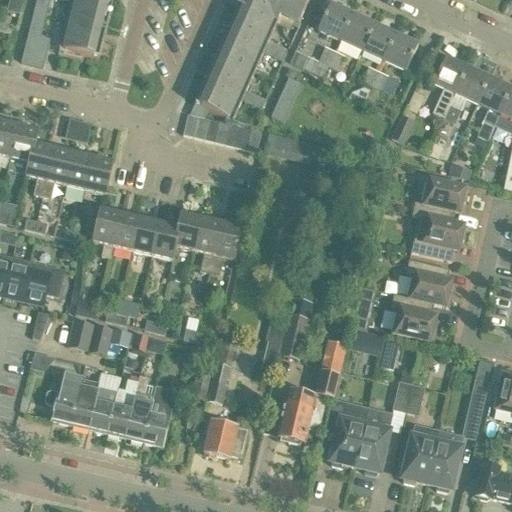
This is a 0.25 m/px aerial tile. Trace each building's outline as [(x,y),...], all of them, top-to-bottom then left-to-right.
[(23,0),(9,0),(7,13),(19,16),(21,10),(23,0)] [(71,0),(59,51),(60,51),(59,56),(81,62),(82,57),(99,61),(114,0),(71,0)] [(242,103),(261,112),(266,102),(246,93),(263,55),(283,64),(287,54),(268,45),(280,17),(299,26),(310,0),(239,0),(236,8),(237,9),(191,117),(205,120),(209,112),(233,123),(242,103)] [(44,71),(51,42),(42,40),(51,4),(38,1),(22,65),(44,71)] [(318,33),(340,43),(352,18),(330,7),(318,33)] [(340,43),(362,53),(374,28),(352,18),(340,43)] [(12,28),(0,25),(0,33),(10,36),(12,28)] [(362,53),(384,63),(395,38),(374,28),(362,53)] [(418,48),(395,38),(384,63),(406,74),(418,48)] [(322,80),(327,68),(334,53),(324,48),(317,63),(307,59),(302,71),(322,80)] [(334,53),(327,68),(337,73),(344,57),(334,53)] [(433,117),(444,122),(467,71),(445,61),(433,87),(444,91),(439,103),(433,117)] [(372,89),(379,74),(369,69),(361,84),(372,89)] [(460,114),(466,102),(477,107),(488,81),(467,71),(444,122),(453,126),(458,113),(460,114)] [(292,81),(294,75),(289,72),(286,78),(292,81)] [(379,74),(372,89),(363,107),(372,111),(380,93),(392,98),(399,84),(387,79),(388,78),(379,74)] [(283,125),(301,86),(289,80),(271,119),(283,125)] [(488,112),(483,123),(477,138),(486,142),(510,91),(488,81),(477,107),(488,112)] [(511,91),(510,91),(493,129),(511,137),(511,91)] [(188,117),(183,138),(194,140),(198,119),(188,117)] [(11,126),(12,121),(1,118),(0,124),(0,159),(10,161),(7,173),(9,173),(19,128),(11,126)] [(194,140),(204,143),(209,121),(198,119),(194,140)] [(204,143),(215,145),(219,124),(209,121),(204,143)] [(393,143),(403,147),(413,125),(403,121),(393,143)] [(215,145),(225,148),(230,126),(219,124),(215,145)] [(225,148),(236,150),(240,129),(230,126),(225,148)] [(40,133),(19,128),(9,173),(28,177),(27,180),(28,180),(36,146),(37,147),(40,133)] [(236,150),(246,153),(251,131),(240,129),(236,150)] [(256,155),(261,134),(251,131),(246,153),(256,155)] [(28,180),(37,182),(33,198),(43,201),(55,151),(37,147),(36,146),(28,180)] [(51,202),(54,186),(66,189),(74,155),(55,151),(43,201),(51,202)] [(511,154),(503,192),(511,194),(511,154)] [(66,189),(86,194),(94,160),(74,155),(66,189)] [(114,165),(112,164),(94,160),(86,194),(106,198),(114,165)] [(470,173),(451,169),(449,178),(468,182),(470,173)] [(415,205),(412,218),(411,218),(420,220),(452,227),(452,226),(455,214),(459,215),(462,204),(465,205),(468,192),(426,182),(420,206),(415,205)] [(296,193),(276,190),(273,210),(293,213),(296,193)] [(110,262),(113,249),(114,249),(122,215),(101,210),(93,244),(104,246),(101,259),(110,262)] [(114,249),(134,253),(141,220),(122,215),(114,249)] [(154,258),(173,263),(183,216),(182,215),(179,229),(161,224),(154,258)] [(177,249),(195,253),(202,220),(183,216),(173,263),(174,263),(177,249)] [(134,253),(154,258),(161,224),(141,220),(134,253)] [(195,253),(203,255),(199,274),(211,277),(222,225),(202,220),(195,253)] [(420,220),(414,243),(413,243),(410,255),(451,265),(454,253),(458,254),(460,242),(464,243),(467,230),(452,226),(452,227),(420,220)] [(23,232),(35,235),(38,224),(26,221),(23,232)] [(35,235),(44,237),(47,226),(38,224),(35,235)] [(223,260),(232,262),(234,263),(242,229),(222,225),(211,277),(219,279),(223,260)] [(63,242),(75,245),(77,234),(65,231),(63,242)] [(0,245),(14,248),(17,238),(0,234),(0,245)] [(75,245),(83,247),(86,236),(77,234),(75,245)] [(74,254),(64,251),(61,261),(72,264),(74,254)] [(0,258),(0,298),(4,299),(13,262),(0,258)] [(13,262),(4,299),(21,303),(30,266),(13,262)] [(434,307),(434,308),(449,311),(452,298),(448,297),(450,285),(447,284),(449,272),(409,263),(406,276),(412,277),(406,300),(434,307)] [(59,301),(65,274),(30,266),(21,303),(43,309),(45,298),(59,301)] [(391,336),(433,346),(436,332),(432,331),(435,321),(431,320),(434,308),(434,307),(406,300),(394,297),(390,311),(396,312),(391,336)] [(87,309),(85,319),(96,322),(98,312),(87,309)] [(107,314),(105,324),(117,327),(120,317),(107,314)] [(38,315),(32,341),(40,343),(46,317),(38,315)] [(128,319),(120,317),(117,327),(125,329),(128,319)] [(288,317),(285,330),(278,359),(300,363),(309,321),(288,317)] [(355,319),(352,331),(366,335),(369,323),(355,319)] [(89,355),(96,328),(74,323),(68,349),(89,355)] [(146,323),(144,333),(156,336),(159,326),(146,323)] [(167,327),(159,326),(156,336),(164,338),(167,327)] [(274,373),(278,359),(285,330),(269,326),(264,343),(267,344),(261,371),(274,373)] [(89,355),(106,359),(112,332),(96,328),(89,355)] [(352,331),(351,331),(348,344),(364,348),(368,335),(366,335),(352,331)] [(112,332),(109,346),(128,351),(131,337),(112,332)] [(185,332),(183,343),(196,346),(198,335),(185,332)] [(206,337),(198,335),(196,346),(203,347),(206,337)] [(131,357),(144,361),(149,341),(136,338),(131,357)] [(235,346),(220,343),(219,344),(215,366),(206,404),(222,407),(235,346)] [(327,343),(319,373),(340,378),(347,348),(327,343)] [(377,370),(392,374),(399,346),(384,343),(377,370)] [(44,358),(34,356),(30,372),(40,374),(44,358)] [(282,421),(278,440),(303,445),(306,433),(313,434),(319,430),(326,400),(334,402),(340,378),(319,373),(313,400),(287,394),(281,421),(282,421)] [(399,386),(392,413),(405,415),(411,389),(414,377),(402,374),(400,386),(399,386)] [(196,375),(191,400),(204,403),(210,378),(196,375)] [(71,429),(89,433),(103,376),(101,376),(98,386),(82,382),(71,429)] [(118,391),(120,381),(103,376),(89,433),(107,437),(118,391)] [(48,408),(56,410),(52,424),(71,429),(82,382),(62,377),(58,396),(51,394),(46,396),(44,404),(48,408)] [(511,380),(503,379),(495,412),(511,416),(511,380)] [(138,385),(125,441),(143,445),(156,389),(155,389),(152,400),(144,398),(148,382),(139,380),(138,385)] [(107,437),(125,441),(138,385),(127,383),(124,393),(118,391),(107,437)] [(474,383),(467,417),(479,420),(487,386),(474,383)] [(162,450),(175,393),(156,389),(143,445),(162,450)] [(417,418),(423,391),(411,389),(405,415),(417,418)] [(343,468),(354,470),(365,425),(364,424),(352,422),(355,409),(333,404),(332,409),(330,409),(324,434),(337,437),(330,465),(332,465),(331,469),(342,471),(343,468)] [(365,425),(354,470),(365,473),(364,476),(375,479),(376,475),(378,476),(388,434),(392,417),(367,411),(364,424),(365,425)] [(212,418),(208,417),(203,437),(208,438),(204,455),(230,461),(231,460),(240,462),(245,434),(237,432),(238,430),(226,428),(228,421),(219,419),(219,421),(212,419),(212,418)] [(414,429),(412,439),(411,439),(402,481),(404,482),(403,485),(414,488),(415,484),(426,487),(436,445),(438,434),(414,429)] [(495,441),(510,445),(511,438),(497,434),(495,441)] [(452,437),(450,448),(436,445),(426,487),(437,489),(436,493),(447,495),(448,492),(450,492),(459,450),(462,440),(452,437)] [(485,446),(475,444),(472,458),(482,460),(485,446)] [(500,472),(496,471),(497,465),(487,463),(486,468),(482,467),(475,497),(510,506),(511,502),(511,478),(499,476),(500,472)]
